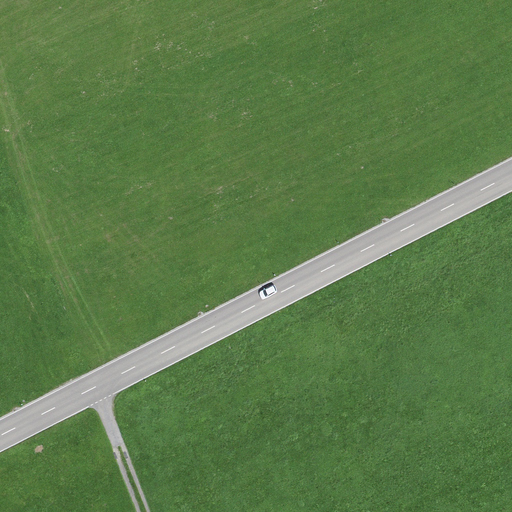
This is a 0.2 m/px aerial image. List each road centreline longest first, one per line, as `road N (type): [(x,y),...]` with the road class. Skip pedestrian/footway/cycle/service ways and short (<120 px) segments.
road 1 (tertiary): [(0,435),(511,174)]
road 2 (track): [(143,511),(98,384)]
